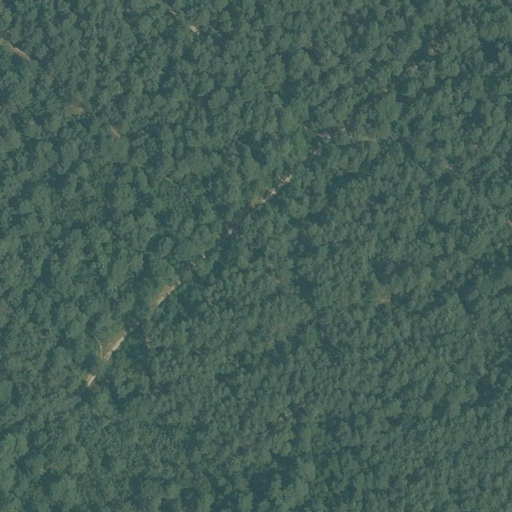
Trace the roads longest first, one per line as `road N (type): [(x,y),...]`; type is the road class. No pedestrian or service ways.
road 1 (track): [(491,0),(321,141),(0,461)]
road 2 (unknown): [(158,0),(321,141),(409,143),(511,231)]
